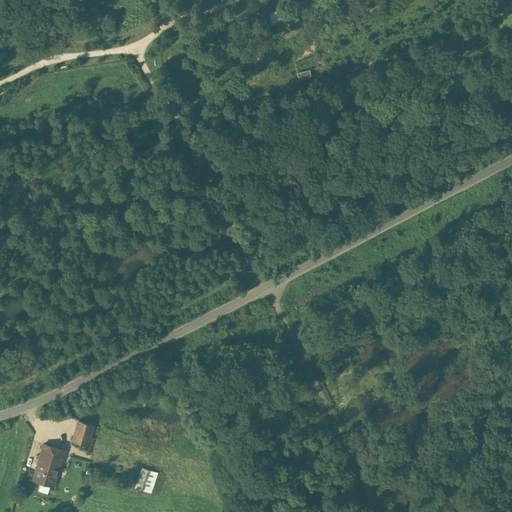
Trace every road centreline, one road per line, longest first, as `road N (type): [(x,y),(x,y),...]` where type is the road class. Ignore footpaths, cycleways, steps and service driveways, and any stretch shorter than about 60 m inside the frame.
road 1 (unclassified): [(511,159),(0,414)]
road 2 (track): [(409,511),(375,487),(203,165)]
